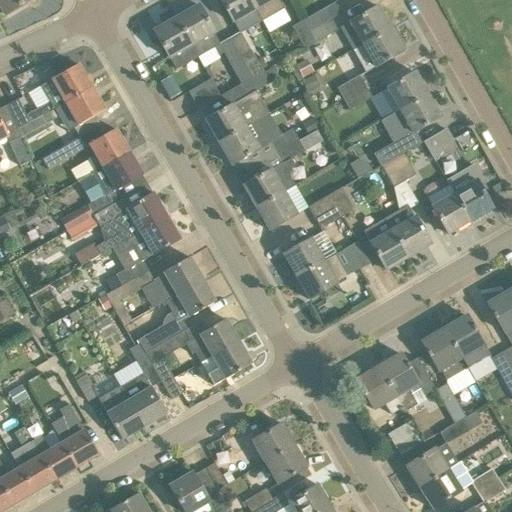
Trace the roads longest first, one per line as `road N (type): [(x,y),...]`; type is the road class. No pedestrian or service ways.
road 1 (residential): [(303,374),(96,15)]
road 2 (residential): [(60,511),(303,374)]
road 3 (residential): [(303,374),(511,256)]
road 4 (residential): [(511,164),(419,0)]
road 5 (residential): [(389,511),(303,374)]
